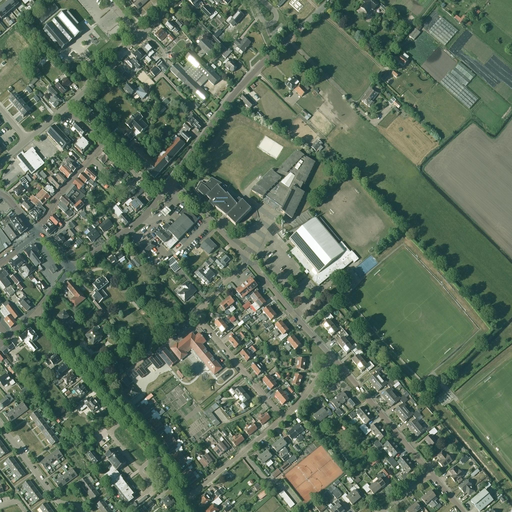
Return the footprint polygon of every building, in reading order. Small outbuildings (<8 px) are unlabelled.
[(15,0),(10,0),(9,1),(15,8),(19,4),(15,0)] [(138,10),(146,3),(143,0),(138,0),(133,5),(138,10)] [(199,5),(201,2),(199,1),(200,1),(198,0),(187,0),(194,6),(196,9),(200,6),(199,5)] [(290,0),(292,1),(290,3),(289,3),(292,5),(294,8),(298,11),(302,7),(303,6),(298,1),(299,0),(300,0),(301,0),(290,0)] [(372,0),(365,0),(363,2),(364,3),(360,8),(368,14),(372,10),(373,11),(378,5),(372,0)] [(9,1),(4,5),(10,12),(15,8),(9,1)] [(4,5),(0,8),(6,16),(10,12),(4,5)] [(54,5),(38,19),(42,23),(58,9),(54,5)] [(212,7),(208,10),(204,6),(201,10),(206,15),(205,16),(208,19),(212,15),(216,11),(212,7)] [(475,8),(470,14),(475,18),(480,12),(475,8)] [(66,11),(43,31),(60,51),(67,45),(65,43),(75,35),(77,37),(83,31),(66,11)] [(236,25),(244,16),(238,12),(232,18),(230,16),(226,21),(228,23),(231,20),(236,25)] [(454,14),(452,16),(458,21),(458,22),(461,24),(466,17),(464,15),(460,19),(454,14)] [(194,19),(192,16),(184,24),(186,26),(194,19)] [(457,31),(441,17),(428,32),(444,46),(457,31)] [(167,24),(166,24),(166,25),(165,26),(171,32),(174,28),(175,29),(174,30),(176,33),(179,31),(175,27),(170,22),(168,24),(167,24)] [(111,35),(118,28),(116,26),(109,33),(111,35)] [(161,41),(167,35),(161,29),(155,35),(161,41)] [(417,32),(414,29),(409,36),(414,40),(420,33),(418,32),(417,32)] [(106,35),(100,41),(104,45),(110,39),(106,35)] [(247,47),(251,43),(244,38),(241,43),(237,40),(234,44),(237,47),(236,48),(243,53),(248,48),(247,47)] [(190,63),(184,69),(183,69),(190,76),(189,78),(199,88),(207,80),(213,86),(220,79),(211,71),(212,70),(210,68),(209,69),(207,67),(208,67),(207,66),(207,67),(199,59),(205,53),(208,56),(214,50),(212,47),(214,45),(210,42),(208,44),(204,39),(197,46),(202,50),(196,56),(191,51),(185,58),(190,63)] [(148,42),(141,49),(149,58),(150,58),(149,57),(154,53),(151,50),(153,48),(148,42)] [(151,61),(146,56),(140,49),(133,56),(139,61),(141,59),(142,60),(144,58),(149,63),(151,61)] [(227,50),(224,52),(221,55),(225,59),(230,53),(227,50)] [(395,57),(392,62),(397,67),(399,63),(404,66),(408,61),(407,61),(409,58),(404,54),(402,57),(401,56),(398,60),(395,57)] [(134,59),(131,62),(129,59),(124,64),(131,71),(135,66),(138,69),(141,66),(134,59)] [(157,67),(162,63),(158,59),(154,63),(157,67)] [(232,73),(237,68),(230,61),(230,62),(227,59),(223,64),(225,66),(225,67),(229,70),(232,73)] [(465,87),(475,75),(460,63),(450,74),(465,87)] [(183,69),(184,69),(178,64),(176,66),(176,65),(170,71),(181,81),(182,81),(185,83),(184,85),(202,104),(208,97),(199,88),(189,78),(190,76),(183,69)] [(161,72),(156,66),(150,72),(155,77),(161,72)] [(384,82),(388,76),(384,72),(379,78),(384,82)] [(320,78),(316,74),(312,77),(317,82),(318,80),(320,82),(324,79),(322,77),(320,78)] [(477,100),(448,74),(440,83),(469,109),(477,100)] [(295,86),(299,83),(293,76),(285,84),(291,91),(296,86),(295,86)] [(55,87),(62,94),(68,90),(66,88),(67,87),(70,84),(66,79),(61,83),(60,82),(55,87)] [(306,86),(303,88),(300,84),(294,90),(301,97),(307,91),(309,89),(306,86)] [(140,88),(139,87),(136,90),(133,86),(132,87),(130,85),(124,90),(133,99),(137,95),(140,98),(145,98),(147,96),(140,88)] [(53,86),(52,87),(51,87),(47,91),(54,98),(49,102),(55,108),(62,102),(56,96),(58,94),(56,91),(57,90),(53,86)] [(378,94),(371,88),(365,96),(361,101),(369,108),(374,103),(372,101),(378,94)] [(15,94),(8,100),(12,104),(19,98),(15,94)] [(250,100),(249,101),(244,96),(241,99),(244,102),(243,103),(249,109),(255,104),(250,100)] [(390,105),(396,99),(394,96),(388,102),(390,105)] [(19,98),(12,104),(16,109),(23,103),(19,98)] [(162,106),(164,108),(165,107),(166,107),(170,103),(166,99),(162,103),(163,104),(162,106)] [(195,102),(192,105),(196,110),(200,107),(195,102)] [(23,103),(16,109),(20,113),(27,107),(23,103)] [(83,103),(78,108),(85,115),(88,112),(90,114),(93,111),(88,107),(87,108),(83,103)] [(166,110),(164,108),(162,106),(159,109),(158,109),(156,111),(160,115),(166,110)] [(27,107),(20,113),(23,118),(30,112),(27,107)] [(310,117),(308,114),(303,110),(301,112),(305,116),(304,117),(307,120),(310,117)] [(145,130),(147,127),(140,120),(142,119),(137,114),(126,125),(131,130),(133,127),(136,130),(132,134),(131,133),(128,136),(127,134),(124,137),(130,142),(132,139),(135,137),(136,138),(140,134),(145,130)] [(200,123),(194,116),(190,121),(189,120),(188,121),(185,119),(183,120),(186,123),(192,128),(193,126),(198,131),(202,126),(199,124),(200,123)] [(72,129),(75,123),(64,118),(62,122),(65,124),(64,125),(72,129)] [(81,138),(82,137),(83,137),(82,136),(86,132),(77,123),(73,128),(79,134),(78,134),(80,136),(81,137),(81,138)] [(188,132),(191,129),(186,123),(183,127),(188,132)] [(48,132),(47,134),(63,150),(65,148),(67,150),(70,148),(68,145),(70,143),(66,138),(69,135),(68,134),(69,133),(66,129),(65,130),(64,129),(61,133),(55,127),(53,128),(52,127),(48,131),(48,132)] [(187,143),(191,139),(184,132),(180,137),(180,138),(183,142),(184,141),(187,143)] [(86,140),(82,137),(74,146),(82,153),(90,144),(89,143),(86,140)] [(153,160),(163,169),(168,164),(168,165),(171,162),(170,161),(185,146),(176,137),(172,141),(173,142),(157,159),(156,157),(153,160)] [(322,145),(317,140),(310,147),(315,152),(317,149),(319,152),(322,148),(320,146),(322,145)] [(163,169),(153,160),(152,158),(151,159),(144,152),(145,151),(140,147),(134,141),(125,151),(131,157),(132,156),(147,171),(147,172),(149,174),(154,179),(163,169)] [(22,163),(19,165),(24,171),(25,173),(28,171),(32,175),(44,164),(41,160),(32,150),(23,158),(21,156),(19,158),(18,156),(17,157),(22,163)] [(49,162),(52,160),(44,151),(41,153),(49,162)] [(111,161),(113,159),(110,157),(104,151),(100,155),(101,156),(98,159),(103,164),(106,161),(109,159),(111,161)] [(273,172),(252,192),(262,199),(264,197),(282,209),(281,212),(291,220),(304,194),(300,192),(315,163),(307,160),(307,161),(303,159),(304,158),(298,152),(281,169),(276,175),(273,172)] [(73,173),(78,168),(73,163),(74,162),(68,157),(63,163),(73,173)] [(68,179),(73,174),(63,164),(62,165),(63,167),(59,171),(68,179)] [(98,177),(89,168),(84,173),(89,177),(88,178),(93,183),(98,177)] [(54,175),(52,173),(50,175),(52,177),(48,181),(57,190),(62,186),(53,177),(54,175)] [(55,175),(54,175),(53,177),(62,186),(67,180),(60,173),(57,176),(57,175),(56,176),(55,175)] [(94,188),(96,186),(83,174),(82,175),(82,174),(78,178),(85,184),(87,182),(91,186),(93,187),(92,187),(90,189),(90,190),(92,191),(94,188)] [(25,191),(23,188),(28,184),(23,178),(19,181),(22,185),(21,185),(18,187),(19,187),(14,191),(16,193),(15,194),(17,196),(18,196),(23,193),(25,192),(25,191)] [(83,186),(85,185),(77,179),(72,185),(84,195),(86,193),(81,189),(83,186)] [(227,217),(235,226),(251,211),(250,210),(248,208),(249,206),(246,204),(245,205),(239,199),(234,203),(224,191),(226,187),(212,179),(205,185),(201,182),(196,191),(203,198),(205,196),(211,201),(209,203),(214,208),(215,207),(226,216),(227,217)] [(51,196),(56,192),(49,185),(44,190),(51,196)] [(72,185),(63,197),(74,207),(80,202),(85,197),(75,187),(72,185)] [(41,204),(43,205),(43,206),(50,197),(42,190),(35,198),(33,196),(29,199),(31,202),(36,206),(37,208),(41,204)] [(141,209),(144,206),(137,198),(141,194),(139,192),(133,197),(135,199),(129,205),(136,213),(140,209),(141,209)] [(67,208),(71,211),(74,208),(77,212),(84,206),(80,202),(74,207),(63,197),(60,201),(61,203),(67,208)] [(28,211),(34,205),(31,202),(29,204),(27,201),(22,206),(28,211)] [(71,211),(67,208),(61,203),(58,207),(69,217),(73,213),(71,211)] [(41,207),(43,205),(41,204),(37,208),(36,206),(35,207),(35,208),(29,214),(37,222),(43,216),(45,211),(41,207)] [(160,212),(165,217),(171,210),(166,205),(160,212)] [(122,213),(119,209),(116,206),(112,210),(115,212),(114,213),(125,226),(130,222),(123,214),(121,216),(120,215),(122,213)] [(181,217),(173,224),(170,228),(167,225),(165,225),(162,228),(165,231),(163,232),(162,230),(156,236),(170,249),(198,221),(185,209),(179,215),(181,217)] [(50,219),(54,224),(56,226),(58,224),(61,227),(63,225),(53,215),(50,219)] [(27,230),(16,216),(10,221),(7,218),(2,222),(0,219),(0,227),(3,231),(11,242),(20,235),(27,230)] [(0,250),(10,243),(2,233),(2,232),(0,229),(0,218),(1,218),(0,218),(0,250)] [(327,278),(343,264),(338,258),(344,252),(338,245),(337,244),(340,241),(325,224),(322,227),(315,218),(289,240),(295,247),(289,252),(293,256),(293,255),(306,271),(304,272),(305,273),(307,275),(308,273),(313,278),(312,279),(318,286),(319,286),(328,278),(327,278)] [(95,228),(99,225),(95,219),(91,223),(95,228)] [(57,227),(56,226),(54,224),(49,220),(48,222),(49,223),(43,228),(50,235),(55,230),(57,227)] [(109,229),(113,226),(108,220),(99,227),(103,232),(109,228),(109,229)] [(91,243),(100,236),(94,229),(95,229),(93,226),(87,231),(89,233),(86,236),(91,243)] [(72,229),(71,229),(67,232),(72,238),(76,234),(72,229)] [(63,236),(66,233),(64,231),(60,235),(60,234),(53,240),(59,246),(65,241),(62,238),(64,237),(63,236)] [(69,244),(72,241),(70,239),(61,247),(62,249),(62,250),(63,251),(64,251),(64,252),(71,246),(69,244)] [(209,255),(216,247),(213,244),(211,245),(207,240),(200,247),(209,255)] [(147,252),(155,247),(152,242),(144,247),(142,245),(137,249),(143,256),(148,253),(147,252)] [(341,242),(338,245),(344,252),(338,258),(343,264),(345,266),(352,260),(354,263),(358,260),(351,251),(350,253),(341,242)] [(38,266),(43,262),(36,252),(38,251),(35,247),(34,247),(32,245),(30,246),(23,251),(28,258),(29,258),(35,267),(38,265),(38,266)] [(218,259),(215,263),(222,269),(225,266),(224,265),(229,260),(223,254),(225,253),(221,249),(219,251),(221,253),(221,252),(223,254),(218,259)] [(112,266),(124,258),(120,251),(113,256),(113,255),(107,259),(112,266)] [(13,259),(23,271),(27,277),(34,271),(32,268),(30,270),(26,265),(25,266),(24,264),(25,263),(19,255),(13,259)] [(181,268),(174,259),(173,257),(167,262),(172,269),(175,273),(181,268)] [(23,271),(13,259),(8,263),(15,271),(17,269),(20,274),(23,271)] [(207,268),(211,264),(207,261),(204,265),(203,265),(199,269),(199,268),(194,273),(196,275),(200,278),(207,284),(211,281),(210,280),(214,275),(210,271),(208,269),(203,273),(200,271),(205,266),(207,268)] [(48,269),(52,274),(58,270),(54,265),(48,269)] [(6,293),(11,289),(12,288),(10,285),(6,280),(7,279),(8,280),(10,278),(11,277),(3,267),(0,269),(0,287),(3,291),(3,290),(5,294),(6,293)] [(11,277),(10,278),(20,290),(23,288),(19,283),(20,282),(14,275),(11,277)] [(94,298),(96,300),(93,303),(103,315),(106,313),(99,303),(105,298),(107,297),(101,290),(108,284),(103,278),(93,286),(95,288),(95,289),(94,289),(94,290),(94,291),(94,292),(97,296),(94,298)] [(31,281),(33,283),(35,286),(40,292),(41,291),(42,291),(42,290),(43,291),(44,290),(44,289),(45,288),(40,282),(38,284),(34,279),(31,281)] [(256,293),(253,290),(256,287),(251,280),(236,292),(242,299),(244,297),(247,301),(251,298),(255,303),(261,298),(256,292),(256,293)] [(75,308),(85,299),(82,296),(83,296),(71,281),(65,286),(74,297),(70,301),(75,308)] [(184,302),(196,292),(190,285),(189,287),(186,283),(181,287),(185,291),(179,296),(184,302)] [(6,293),(9,297),(14,294),(13,293),(14,292),(11,289),(6,293)] [(26,299),(24,297),(18,302),(20,305),(26,312),(32,306),(25,299),(26,299)] [(143,307),(134,297),(129,301),(138,311),(143,307)] [(225,301),(233,311),(235,310),(233,307),(232,305),(234,303),(229,297),(225,301)] [(266,304),(261,298),(255,303),(251,305),(254,309),(256,311),(262,306),(266,304)] [(19,317),(7,301),(3,304),(10,314),(4,320),(10,328),(16,324),(11,318),(12,317),(14,320),(19,317)] [(231,313),(233,311),(225,301),(220,305),(225,311),(227,309),(229,311),(231,313)] [(245,311),(251,305),(248,302),(242,307),(245,311)] [(4,307),(0,310),(0,311),(5,318),(10,315),(4,307)] [(267,316),(272,312),(268,307),(263,312),(265,314),(260,318),(261,318),(262,320),(265,318),(267,316)] [(64,312),(58,317),(63,323),(65,321),(67,324),(69,323),(71,325),(75,322),(73,319),(69,314),(67,315),(64,312)] [(276,316),(272,312),(267,316),(265,318),(266,320),(268,319),(270,321),(271,321),(276,316)] [(327,331),(333,326),(330,322),(333,319),(329,314),(324,318),(326,322),(322,325),(327,331)] [(250,318),(247,315),(241,320),(244,324),(250,318)] [(109,322),(112,326),(118,321),(115,317),(109,322)] [(214,324),(218,329),(224,324),(226,322),(228,320),(227,319),(227,318),(222,322),(220,319),(214,324)] [(272,333),(274,335),(284,326),(281,322),(275,326),(277,329),(272,333)] [(224,324),(218,329),(222,333),(228,329),(224,324)] [(288,331),(284,326),(274,335),(276,337),(281,333),(282,335),(279,338),(281,341),(288,336),(286,333),(288,331)] [(333,326),(327,331),(331,337),(336,333),(339,336),(344,332),(340,327),(337,330),(333,326)] [(98,343),(101,340),(100,339),(101,339),(96,332),(100,329),(98,327),(94,330),(86,337),(89,340),(88,341),(90,342),(93,345),(97,342),(98,343)] [(29,329),(19,338),(22,342),(24,341),(34,353),(37,350),(32,343),(37,338),(38,338),(37,337),(37,338),(35,335),(35,334),(33,332),(30,329),(29,329)] [(348,343),(350,341),(347,337),(348,336),(344,332),(339,336),(341,339),(337,343),(342,349),(348,343)] [(222,369),(212,357),(202,345),(206,342),(199,334),(195,337),(192,334),(178,345),(177,344),(170,349),(180,361),(187,355),(186,354),(192,349),(214,375),(222,369)] [(232,345),(238,340),(234,336),(228,341),(232,345)] [(291,346),(297,341),(293,336),(287,341),(291,346)] [(240,342),(238,340),(232,345),(235,349),(241,344),(240,342)] [(300,346),(297,341),(291,346),(295,351),(300,346)] [(14,347),(11,343),(1,351),(4,355),(14,347)] [(348,343),(342,349),(346,354),(351,351),(353,354),(359,349),(355,345),(351,348),(348,343)] [(243,358),(249,353),(253,350),(255,348),(253,346),(251,348),(247,351),(246,349),(240,354),(243,358)] [(363,354),(359,349),(353,354),(356,357),(352,361),(356,366),(363,361),(359,357),(363,354)] [(0,351),(0,361),(1,362),(3,361),(7,365),(8,364),(9,364),(5,359),(0,351)] [(252,357),(249,353),(243,358),(246,362),(252,357)] [(53,365),(60,360),(59,359),(60,359),(58,357),(57,357),(55,355),(51,358),(49,360),(48,361),(47,360),(45,362),(48,365),(51,363),(53,365)] [(126,377),(122,380),(127,387),(128,386),(131,384),(133,382),(132,381),(132,380),(131,380),(138,374),(141,379),(147,374),(144,370),(152,363),(157,370),(162,365),(161,364),(162,363),(161,363),(156,357),(156,356),(155,357),(154,355),(149,359),(146,356),(145,358),(146,360),(135,370),(134,369),(132,372),(129,375),(127,372),(124,374),(126,377)] [(306,358),(297,357),(297,370),(305,370),(306,358)] [(366,365),(363,361),(356,366),(361,372),(365,368),(368,372),(374,367),(370,362),(366,365)] [(254,372),(261,366),(260,364),(258,366),(256,363),(251,367),(254,372)] [(67,369),(68,369),(66,366),(65,367),(63,364),(55,370),(60,376),(68,370),(67,369)] [(263,367),(261,366),(254,372),(258,376),(263,371),(261,369),(263,367)] [(371,383),(374,386),(381,380),(378,377),(380,375),(378,373),(382,370),(380,367),(375,371),(377,374),(368,381),(371,383)] [(180,370),(176,373),(182,379),(185,376),(180,370)] [(262,381),(266,386),(276,378),(276,377),(277,376),(277,377),(280,374),(277,372),(275,374),(276,375),(271,379),(268,376),(262,381)] [(72,381),(75,379),(74,378),(74,377),(73,376),(70,373),(65,377),(65,376),(62,379),(58,382),(60,384),(63,382),(62,381),(63,380),(67,385),(69,384),(70,385),(73,383),(72,381)] [(181,380),(179,377),(178,375),(177,376),(174,373),(172,374),(177,380),(177,379),(179,382),(181,380)] [(297,373),(291,382),(298,386),(303,377),(297,373)] [(6,374),(0,378),(0,382),(3,387),(9,383),(11,386),(14,384),(12,381),(11,381),(6,374)] [(276,378),(266,386),(270,391),(276,385),(274,382),(277,380),(276,378)] [(383,383),(381,380),(374,386),(376,388),(375,389),(378,392),(386,385),(388,387),(393,383),(391,380),(387,383),(385,381),(383,383)] [(396,380),(393,383),(388,387),(390,389),(381,396),(384,399),(384,398),(387,401),(394,395),(391,392),(393,391),(391,388),(395,385),(398,382),(396,380)] [(81,398),(87,393),(84,390),(85,389),(83,388),(80,384),(73,390),(76,393),(74,394),(76,397),(78,395),(81,398)] [(129,389),(124,393),(131,400),(139,394),(134,389),(135,388),(131,384),(128,386),(129,389)] [(235,395),(239,399),(245,394),(240,388),(236,392),(233,388),(229,392),(232,397),(235,395)] [(279,401),(285,395),(284,393),(283,393),(281,391),(275,396),(279,401)] [(336,397),(342,404),(347,401),(351,406),(352,408),(357,404),(355,402),(352,398),(349,400),(342,392),(336,397)] [(406,398),(409,396),(407,393),(404,396),(400,399),(398,396),(396,398),(394,395),(387,401),(389,404),(388,404),(391,407),(399,400),(401,402),(406,398)] [(245,394),(239,399),(240,401),(238,403),(239,405),(243,410),(248,406),(245,403),(249,399),(245,394)] [(287,397),(285,395),(279,401),(282,405),(289,400),(286,397),(287,397)] [(6,397),(0,402),(4,408),(10,403),(6,397)] [(338,408),(342,404),(336,397),(330,402),(337,410),(335,412),(339,417),(342,414),(338,408)] [(99,408),(99,407),(97,404),(95,402),(92,399),(90,400),(88,398),(89,398),(88,398),(83,402),(85,405),(80,409),(81,412),(87,407),(92,414),(99,408)] [(408,400),(406,398),(401,402),(403,404),(394,411),(396,414),(397,413),(400,416),(406,411),(404,408),(406,406),(404,404),(408,400)] [(137,410),(141,415),(148,409),(146,406),(148,404),(148,403),(147,402),(148,401),(146,399),(140,403),(142,405),(137,410)] [(17,407),(22,414),(28,410),(23,403),(18,406),(16,403),(14,405),(17,408),(17,407)] [(11,412),(16,419),(22,414),(17,407),(17,408),(13,410),(10,408),(9,409),(11,412)] [(210,419),(214,416),(211,413),(214,411),(211,407),(204,412),(210,419)] [(357,415),(361,419),(368,413),(363,407),(355,414),(353,412),(349,415),(352,419),(357,415)] [(329,416),(331,414),(326,408),(324,411),(323,409),(313,417),(318,423),(328,415),(329,416)] [(41,417),(38,413),(41,411),(40,409),(30,417),(34,423),(41,417)] [(153,418),(158,414),(158,413),(156,411),(155,412),(154,411),(153,410),(151,412),(148,409),(141,415),(146,420),(151,416),(153,418)] [(412,415),(414,418),(419,413),(417,411),(413,414),(411,412),(409,413),(406,411),(400,416),(402,419),(401,420),(404,422),(412,415)] [(11,412),(7,415),(5,412),(3,413),(10,423),(16,419),(11,412)] [(373,419),(368,413),(361,419),(365,423),(359,428),(362,432),(367,428),(365,426),(373,419)] [(419,413),(414,418),(415,420),(407,427),(409,430),(410,429),(412,432),(419,426),(417,423),(419,421),(417,419),(421,416),(419,413)] [(149,425),(154,430),(161,424),(158,421),(160,419),(160,418),(159,417),(160,416),(158,414),(153,418),(155,420),(149,425)] [(268,414),(259,420),(262,425),(271,419),(268,414)] [(44,415),(41,417),(34,423),(39,428),(45,423),(42,419),(45,418),(47,417),(46,415),(45,416),(44,415)] [(48,421),(45,423),(39,428),(43,434),(50,429),(47,425),(50,423),(48,421)] [(163,431),(165,433),(171,429),(170,428),(169,426),(168,427),(167,425),(166,425),(163,427),(161,424),(154,430),(158,435),(163,431)] [(369,430),(367,428),(362,432),(365,436),(371,431),(375,435),(382,430),(377,424),(369,430)] [(247,431),(251,436),(258,430),(255,425),(247,431)] [(292,430),(301,440),(303,438),(300,434),(300,433),(302,435),(303,435),(304,434),(304,433),(303,431),(298,425),(292,430)] [(54,426),(50,429),(43,434),(47,440),(54,435),(51,431),(54,429),(54,428),(55,427),(54,426)] [(422,429),(419,426),(412,432),(415,434),(414,435),(416,438),(425,431),(427,433),(432,429),(430,426),(426,430),(424,427),(422,429)] [(432,437),(437,432),(434,428),(428,433),(430,435),(425,440),(430,447),(437,442),(432,437)] [(171,429),(165,433),(167,435),(162,440),(166,445),(173,439),(171,436),(173,434),(173,433),(172,431),(171,429)] [(299,442),(301,440),(292,430),(287,435),(292,441),(295,437),(299,442)] [(387,435),(382,430),(375,435),(378,440),(373,444),(376,448),(381,444),(379,442),(387,435)] [(57,433),(54,435),(47,440),(52,446),(58,441),(55,437),(58,434),(57,433)] [(241,434),(231,440),(235,447),(245,441),(241,434)] [(218,445),(224,452),(229,448),(221,438),(220,439),(220,440),(222,442),(218,445)] [(171,450),(176,446),(180,442),(179,440),(178,440),(176,442),(173,439),(166,445),(171,450)] [(277,443),(285,453),(287,451),(284,447),(286,445),(281,439),(277,443)] [(383,447),(381,444),(376,448),(379,452),(385,447),(388,452),(395,446),(390,440),(383,447)] [(171,457),(176,462),(183,456),(180,453),(182,451),(182,450),(181,449),(182,448),(180,446),(183,443),(181,441),(180,442),(176,446),(178,448),(175,450),(177,453),(171,457)] [(283,455),(285,453),(277,443),(272,447),(277,453),(279,451),(283,455)] [(219,456),(224,452),(218,445),(215,448),(213,445),(212,445),(211,447),(219,456)] [(4,446),(0,448),(0,458),(8,452),(4,446)] [(400,452),(395,446),(388,452),(392,456),(387,461),(390,465),(394,461),(392,459),(400,452)] [(105,455),(106,457),(108,460),(108,461),(111,466),(108,468),(110,471),(104,476),(113,487),(112,488),(117,494),(130,485),(122,476),(121,477),(117,471),(120,469),(123,467),(126,464),(121,458),(122,456),(120,454),(119,455),(118,453),(117,454),(113,449),(110,451),(109,450),(106,452),(107,453),(104,455),(105,455)] [(57,461),(59,464),(61,463),(58,460),(63,457),(57,450),(52,454),(57,461)] [(204,457),(210,464),(215,460),(207,450),(205,451),(205,452),(207,454),(204,457)] [(105,455),(99,460),(92,451),(90,453),(89,453),(88,454),(88,455),(87,455),(90,459),(90,460),(95,466),(100,461),(106,457),(105,455)] [(267,451),(262,455),(267,461),(268,463),(270,465),(274,470),(277,468),(273,464),(269,459),(271,457),(267,451)] [(443,469),(452,461),(447,455),(446,456),(442,451),(436,456),(439,459),(441,460),(438,463),(443,469)] [(51,465),(51,466),(53,468),(55,467),(53,464),(57,461),(52,454),(46,459),(51,465)] [(267,461),(262,455),(257,459),(262,465),(267,461)] [(183,456),(176,462),(180,467),(185,463),(187,465),(193,461),(191,458),(190,459),(189,458),(188,458),(185,460),(183,456)] [(399,464),(402,468),(409,462),(404,456),(396,463),(394,461),(390,465),(393,468),(399,464)] [(7,470),(9,468),(16,463),(12,457),(5,462),(8,466),(5,469),(7,470)] [(205,468),(210,464),(204,457),(201,460),(199,457),(198,457),(196,459),(205,468)] [(47,468),(51,466),(51,465),(46,459),(40,463),(47,473),(49,471),(47,468)] [(280,468),(278,469),(277,469),(270,475),(273,478),(276,477),(280,473),(280,472),(282,470),(283,471),(290,465),(286,461),(279,467),(280,468)] [(402,468),(399,471),(403,475),(400,477),(404,481),(408,477),(406,475),(414,468),(409,462),(402,468)] [(21,469),(16,463),(9,468),(12,472),(9,474),(11,476),(14,474),(21,469)] [(185,480),(192,474),(190,471),(192,469),(192,468),(191,466),(181,474),(185,480)] [(460,478),(463,476),(458,471),(457,472),(453,467),(448,471),(451,475),(452,475),(453,476),(450,478),(455,483),(457,481),(458,483),(462,480),(460,478)] [(21,469),(14,474),(17,478),(14,480),(15,482),(25,475),(21,469)] [(64,471),(66,474),(71,480),(77,476),(72,469),(68,472),(65,469),(64,471)] [(226,472),(221,476),(225,481),(230,477),(226,472)] [(374,484),(379,490),(385,486),(381,481),(384,478),(380,473),(375,477),(378,480),(374,484)] [(60,478),(65,485),(71,480),(66,474),(62,477),(60,474),(58,475),(60,478)] [(195,477),(192,474),(185,480),(190,485),(200,477),(198,475),(197,475),(195,477)] [(90,484),(90,483),(87,479),(90,477),(89,475),(79,483),(83,489),(90,484)] [(60,478),(56,481),(54,478),(52,479),(59,489),(65,485),(60,478)] [(24,494),(27,492),(34,486),(29,480),(22,485),(25,490),(22,492),(24,494)] [(93,481),(90,483),(90,484),(83,489),(88,494),(95,489),(92,485),(94,483),(93,481)] [(465,492),(469,496),(474,491),(470,487),(471,487),(466,481),(459,487),(463,493),(465,492)] [(374,495),(379,490),(374,484),(370,487),(367,484),(362,488),(367,493),(370,491),(374,495)] [(136,493),(130,485),(117,494),(126,505),(134,499),(131,497),(136,493)] [(34,486),(27,492),(30,495),(27,498),(28,499),(31,497),(38,492),(34,486)] [(95,489),(88,494),(92,500),(99,495),(96,491),(99,489),(101,487),(99,486),(97,487),(95,489)] [(352,492),(350,495),(356,502),(360,499),(357,494),(358,493),(354,487),(350,490),(352,492)] [(221,488),(219,490),(214,494),(218,498),(212,503),(213,505),(206,511),(205,511),(215,511),(218,510),(216,508),(222,503),(218,498),(222,495),(222,494),(224,492),(221,488)] [(335,489),(333,491),(339,498),(341,496),(335,489)] [(212,495),(211,494),(209,491),(205,495),(205,494),(201,498),(200,497),(199,498),(199,499),(199,500),(201,502),(200,503),(201,504),(201,505),(202,506),(203,506),(203,507),(210,501),(211,502),(213,500),(211,498),(210,496),(212,495)] [(339,498),(333,491),(330,493),(336,500),(339,498)] [(479,511),(492,501),(484,491),(471,502),(479,511)] [(38,492),(31,497),(34,501),(31,503),(32,505),(42,498),(38,492)] [(437,500),(430,492),(426,495),(430,501),(432,503),(435,507),(435,506),(437,505),(435,502),(437,500)] [(356,502),(350,495),(347,497),(345,494),(342,497),(346,503),(348,501),(352,506),(356,502)] [(426,505),(430,501),(426,495),(421,499),(426,505)] [(147,498),(146,496),(137,502),(139,505),(147,498)] [(167,510),(175,505),(174,504),(175,503),(174,502),(173,502),(172,501),(171,499),(170,500),(168,497),(161,501),(159,503),(161,506),(163,504),(167,510)] [(107,506),(104,502),(107,500),(106,498),(96,505),(100,511),(107,506)] [(154,504),(150,500),(143,506),(147,510),(154,504)] [(336,506),(334,508),(337,511),(344,511),(340,507),(342,506),(338,500),(334,503),(336,506)] [(129,511),(137,506),(134,502),(126,508),(128,511),(129,511)] [(319,502),(317,504),(323,511),(325,509),(323,507),(319,502)] [(46,511),(50,509),(46,503),(39,508),(42,511),(46,511)]
